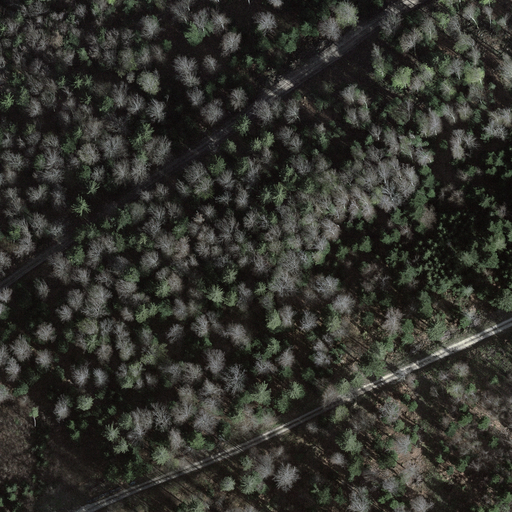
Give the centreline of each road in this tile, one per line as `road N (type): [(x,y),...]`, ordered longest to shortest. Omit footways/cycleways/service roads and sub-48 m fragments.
road 1 (track): [(413,0),(0,288)]
road 2 (track): [(511,319),(85,511)]
road 3 (track): [(0,86),(200,0)]
